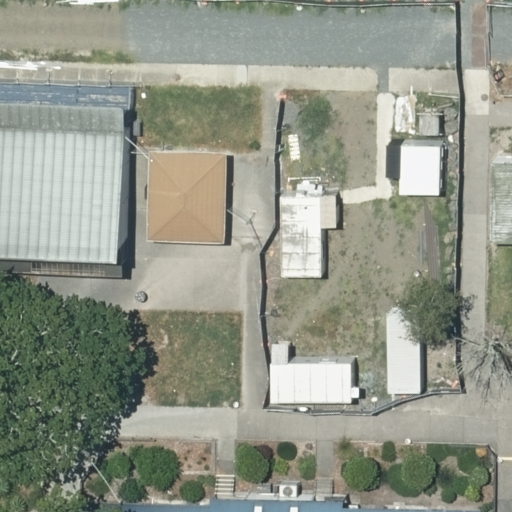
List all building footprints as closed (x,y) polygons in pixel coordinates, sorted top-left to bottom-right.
[(299,98),(293,389),(395,391),(403,101),(299,98)] [(123,124),(0,121),(0,308),(11,308),(12,250),(121,253),(123,124)] [(237,157),(158,153),(153,247),(232,251),(237,157)] [(511,159),(492,159),(491,238),(511,238),(511,159)] [(481,511),(482,505),(343,504),(343,496),(212,495),(212,501),(69,500),(68,511),(481,511)]
